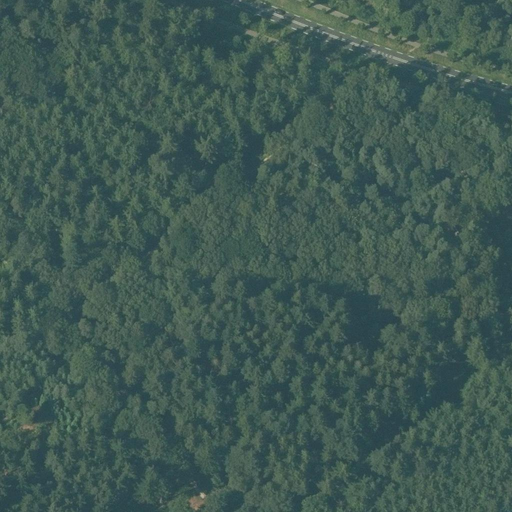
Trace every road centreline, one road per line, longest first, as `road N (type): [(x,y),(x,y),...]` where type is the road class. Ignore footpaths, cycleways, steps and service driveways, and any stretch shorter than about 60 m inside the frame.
road 1 (track): [(58,325),(413,45)]
road 2 (primary): [(511,93),(240,0)]
road 3 (track): [(212,511),(58,325)]
